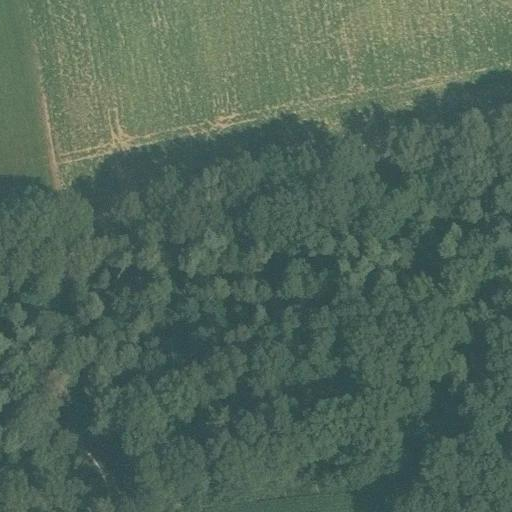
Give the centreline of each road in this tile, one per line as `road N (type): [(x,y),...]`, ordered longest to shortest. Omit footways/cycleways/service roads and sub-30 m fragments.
road 1 (unclassified): [(511,165),(0,268)]
road 2 (track): [(132,511),(81,450),(0,400)]
